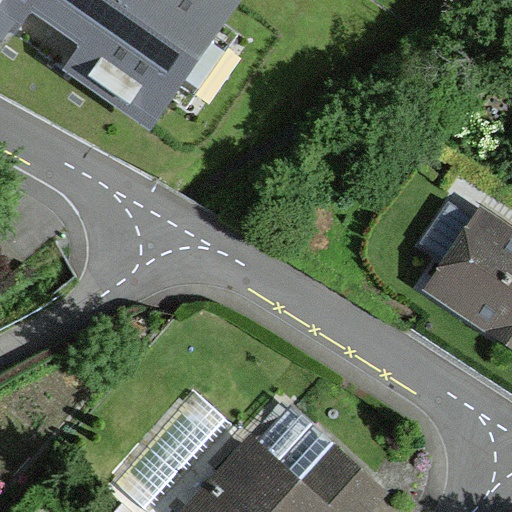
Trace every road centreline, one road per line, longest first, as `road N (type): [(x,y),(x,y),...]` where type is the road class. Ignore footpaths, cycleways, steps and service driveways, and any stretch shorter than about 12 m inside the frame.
road 1 (residential): [(211,249),(511,435)]
road 2 (residential): [(0,136),(211,249)]
road 3 (residential): [(211,249),(0,359)]
